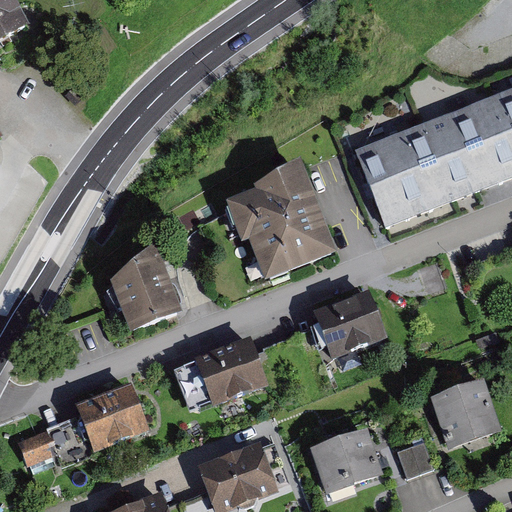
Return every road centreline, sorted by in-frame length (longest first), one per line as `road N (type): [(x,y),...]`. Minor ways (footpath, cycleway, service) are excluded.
road 1 (residential): [(0,402),(138,359),(511,213)]
road 2 (tertiary): [(287,0),(182,75),(100,163),(0,338)]
